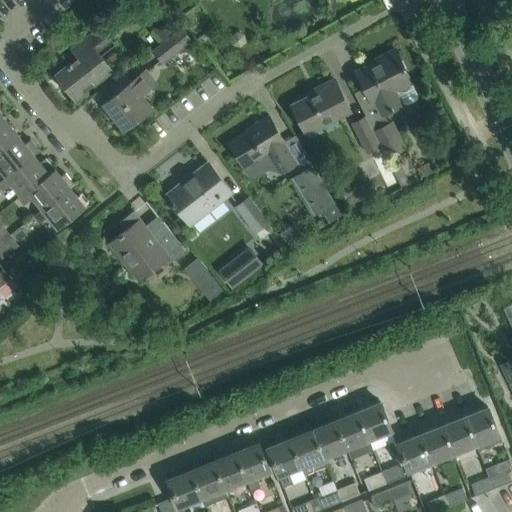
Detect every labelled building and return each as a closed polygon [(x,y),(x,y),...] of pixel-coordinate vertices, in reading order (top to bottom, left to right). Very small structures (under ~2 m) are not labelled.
[(166,22),(158,29),(164,37),(172,30),(166,22)] [(75,97),(111,70),(95,49),(110,38),(100,25),(71,47),(79,56),(57,74),(75,97)] [(153,50),(163,63),(192,41),(182,28),(153,50)] [(380,115),(401,104),(406,105),(414,101),(416,96),(409,83),(411,82),(394,49),(379,56),(381,59),(356,71),(372,102),(373,101),(380,115)] [(145,71),(104,103),(124,128),(150,107),(140,94),(154,83),(145,71)] [(292,105),(306,132),(350,110),(334,79),(316,88),(318,91),(292,105)] [(243,165),(249,175),(256,178),(269,170),(279,171),(294,162),(282,143),(284,141),(268,116),(252,126),(253,127),(229,142),(242,165),(243,165)] [(380,145),(373,132),(366,116),(351,124),(366,152),(380,145)] [(0,150),(19,136),(4,117),(0,120),(0,150)] [(391,122),(373,132),(380,145),(386,157),(404,147),(391,122)] [(7,176),(34,154),(19,136),(0,150),(0,167),(6,176),(7,176)] [(21,195),(48,173),(34,154),(7,176),(6,176),(0,180),(0,187),(3,191),(12,184),(20,194),(21,195)] [(170,202),(173,206),(175,204),(190,223),(230,192),(207,162),(167,194),(172,201),(170,202)] [(320,208),(328,222),(343,213),(334,199),(331,201),(311,166),(293,177),(314,211),(320,208)] [(43,209),(70,187),(74,184),(65,172),(61,176),(55,168),(48,173),(21,195),(20,194),(17,197),(23,204),(33,196),(42,208),(43,209)] [(58,228),(85,206),(70,187),(43,209),(42,208),(33,216),(39,223),(48,216),(58,228)] [(254,233),(269,221),(249,196),(234,207),(254,233)] [(133,274),(147,263),(150,268),(168,254),(172,260),(185,250),(163,222),(150,232),(134,211),(119,222),(125,230),(108,243),(133,274)] [(293,224),(279,234),(287,245),(301,235),(293,224)] [(9,252),(1,242),(0,242),(0,255),(2,258),(9,252)] [(0,274),(0,286),(11,278),(5,271),(0,274)] [(11,278),(0,286),(0,291),(4,297),(17,286),(11,278)] [(358,411),(357,411),(368,438),(390,429),(390,430),(391,430),(380,402),(379,402),(380,403),(358,412),(358,411)] [(465,416),(475,443),(478,442),(482,451),(502,443),(488,407),(487,407),(487,408),(466,417),(465,416)] [(368,438),(357,411),(357,412),(336,421),(335,420),(346,447),(368,438)] [(475,443),(465,416),(464,416),(465,417),(443,426),(443,425),(442,425),(453,452),(475,443)] [(346,447),(335,420),(334,420),(335,421),(313,430),(313,429),(312,429),(323,456),(346,447)] [(453,452),(442,425),(442,426),(421,435),(420,434),(430,461),(453,452)] [(323,456),(312,429),(312,430),(291,439),(290,438),(301,465),(304,474),(327,466),(323,456)] [(430,461),(420,434),(419,434),(420,435),(398,444),(398,443),(397,443),(408,471),(409,471),(408,470),(430,461)] [(301,465),(290,438),(290,439),(268,448),(268,447),(267,447),(283,487),(292,483),(287,470),(301,465)] [(236,451),(247,479),(251,489),(261,486),(256,475),(269,470),(258,442),(257,443),(258,444),(237,452),(236,451)] [(247,479),(236,451),(235,452),(236,453),(214,461),(214,460),(213,460),(224,488),(247,479)] [(224,488),(213,460),(213,461),(213,462),(192,470),(191,469),(190,469),(202,497),(224,488)] [(399,464),(383,471),(385,476),(382,478),(385,483),(404,476),(399,464)] [(202,497),(190,469),(190,470),(190,471),(169,479),(169,478),(168,479),(179,507),(202,497)] [(490,476),(493,482),(490,483),(492,489),(511,481),(507,469),(490,476)] [(385,483),(382,478),(385,476),(383,471),(364,479),(368,490),(385,483)] [(492,489),(490,483),(493,482),(490,476),(471,484),(476,495),(492,489)] [(337,496),(340,495),(338,489),(334,480),(324,484),(328,493),(314,498),(319,510),(340,502),(337,496)] [(407,481),(387,489),(389,495),(392,494),(395,499),(411,493),(407,481)] [(355,482),(338,489),(340,495),(337,496),(340,502),(359,494),(355,482)] [(462,487),(445,494),(448,500),(445,501),(447,507),(467,499),(462,487)] [(395,499),(392,494),(389,495),(387,489),(371,496),(375,507),(395,499)] [(433,511),(447,507),(445,501),(448,500),(445,494),(426,502),(430,511),(433,511)] [(158,503),(161,511),(174,511),(169,498),(158,503)] [(319,510),(314,498),(291,508),(293,511),(313,511),(314,511),(319,510)] [(362,499),(342,507),(344,511),(346,511),(347,511),(362,511),(366,511),(362,499)] [(259,511),(256,503),(238,511),(259,511)]
